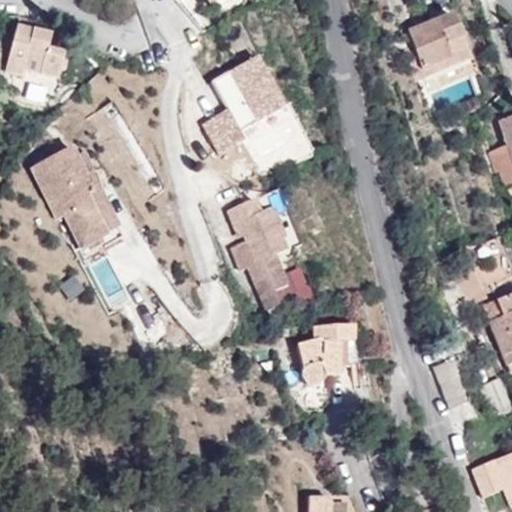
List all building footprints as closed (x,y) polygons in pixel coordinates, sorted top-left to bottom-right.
[(229,0),(187,0),(188,2),(196,1),(205,18),(232,4),(229,0)] [(423,0),(402,0),(381,6),(398,61),(437,49),(423,0)] [(25,29),(12,25),(0,61),(0,78),(11,82),(13,75),(28,80),(25,87),(44,93),(54,63),(36,58),(39,45),(22,39),(25,29)] [(262,60),(212,80),(237,142),(287,123),(262,60)] [(70,170),(29,186),(44,230),(54,226),(68,261),(106,247),(84,190),(78,192),(70,170)] [(239,210),(213,219),(224,249),(231,246),(240,275),(272,264),(258,221),(244,226),(239,210)] [(484,281),(444,296),(468,359),(509,344),(484,281)] [(303,393),(360,388),(357,341),(314,344),(315,356),(300,357),(303,393)] [(451,358),(435,364),(449,403),(467,396),(451,358)] [(504,500),(507,511),(511,511),(511,462),(473,474),(483,507),(504,500)] [(324,511),(325,500),(302,499),(301,511),(324,511)]
